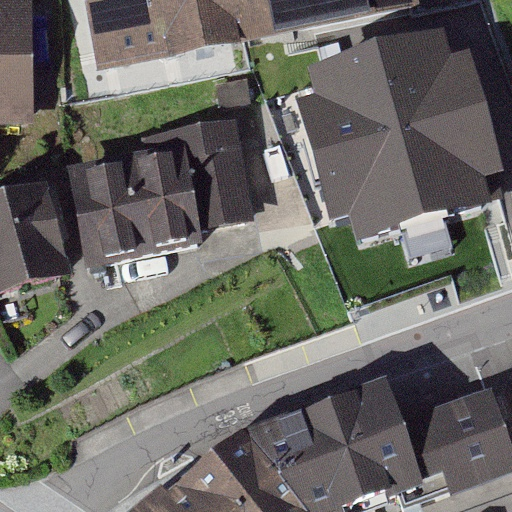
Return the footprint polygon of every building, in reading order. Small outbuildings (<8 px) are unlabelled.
[(82,0),(98,77),(422,12),(419,0),(82,0)] [(0,130),(34,130),(34,12),(0,12),(0,130)] [(302,124),(336,232),(365,222),(372,244),(482,210),(475,187),(507,177),(472,67),(455,72),(447,48),(325,87),(333,114),(302,124)] [(184,153),(201,241),(256,230),(236,129),(166,142),(169,156),(184,153)] [(169,156),(68,176),(88,278),(204,256),(201,241),(184,153),(169,156)] [(0,304),(72,285),(47,194),(0,206),(0,304)] [(245,435),(152,511),(352,511),(422,486),(399,423),(385,381),(266,422),(245,435)] [(511,450),(487,388),(399,423),(422,486),(511,471),(511,450)]
